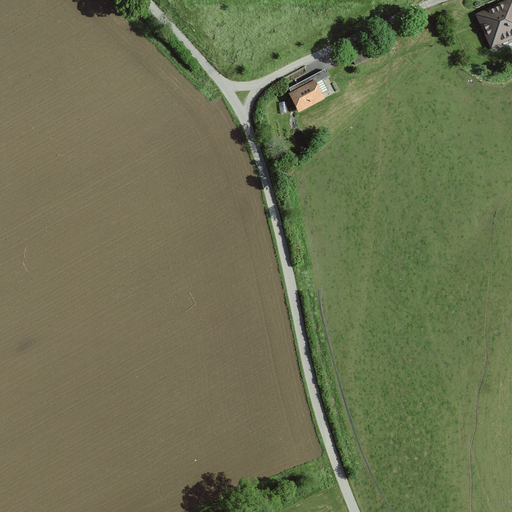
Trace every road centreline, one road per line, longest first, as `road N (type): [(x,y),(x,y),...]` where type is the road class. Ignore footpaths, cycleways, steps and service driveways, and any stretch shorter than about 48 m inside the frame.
road 1 (unclassified): [(244,119),(275,214),(317,405),(355,511)]
road 2 (residential): [(439,0),(260,83)]
